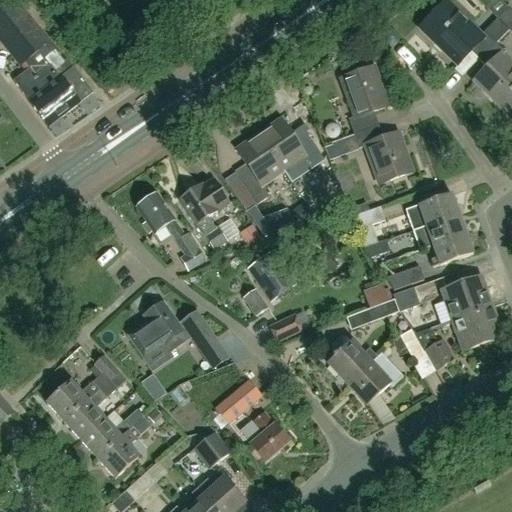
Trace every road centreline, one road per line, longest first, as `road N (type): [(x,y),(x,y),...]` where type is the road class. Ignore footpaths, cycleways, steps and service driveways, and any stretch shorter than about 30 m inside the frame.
road 1 (residential): [(351,462),(262,351),(148,262),(101,210)]
road 2 (tertiary): [(66,173),(325,0)]
road 3 (residential): [(351,462),(511,379)]
road 4 (residential): [(508,197),(419,75)]
